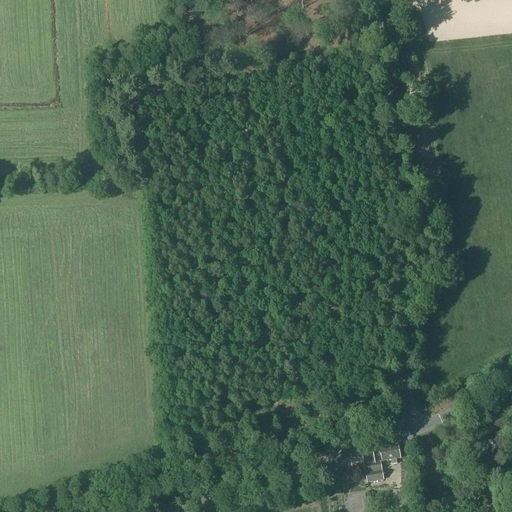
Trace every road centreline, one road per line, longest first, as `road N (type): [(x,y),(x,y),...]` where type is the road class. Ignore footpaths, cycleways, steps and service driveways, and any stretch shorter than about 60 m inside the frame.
road 1 (tertiary): [(414,427),(400,167),(375,0)]
road 2 (tertiary): [(172,511),(414,427)]
road 3 (track): [(407,372),(169,450)]
